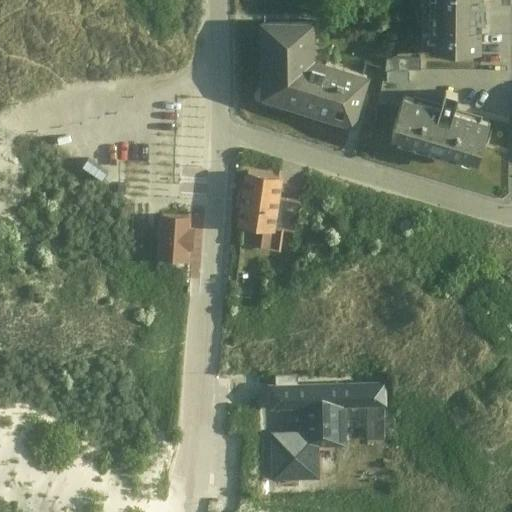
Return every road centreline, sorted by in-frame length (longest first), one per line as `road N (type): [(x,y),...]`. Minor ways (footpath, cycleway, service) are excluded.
road 1 (residential): [(220,132),(195,511)]
road 2 (residential): [(220,132),(511,216)]
road 3 (residential): [(218,0),(220,132)]
